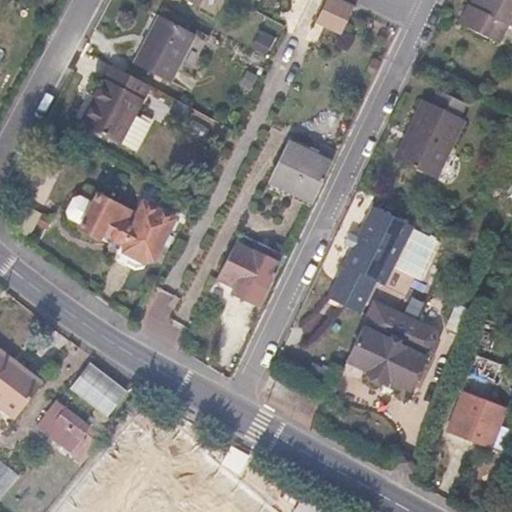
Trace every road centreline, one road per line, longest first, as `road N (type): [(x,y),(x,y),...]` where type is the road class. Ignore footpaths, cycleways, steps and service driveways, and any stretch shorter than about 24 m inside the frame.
road 1 (residential): [(231,412),(426,0)]
road 2 (unknown): [(142,361),(286,38)]
road 3 (secondary): [(231,412),(92,331),(0,261)]
road 4 (secondary): [(415,511),(231,412)]
road 5 (residential): [(0,162),(94,0)]
